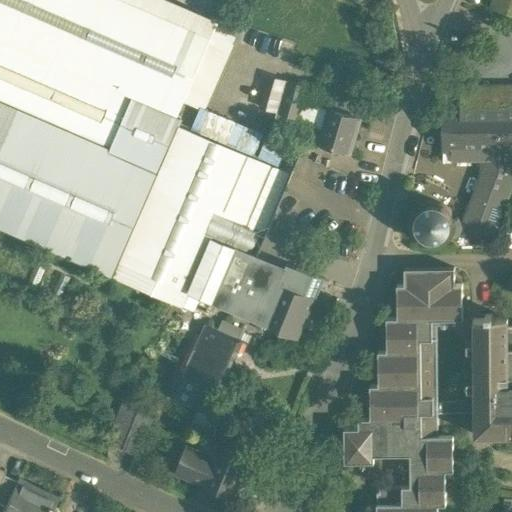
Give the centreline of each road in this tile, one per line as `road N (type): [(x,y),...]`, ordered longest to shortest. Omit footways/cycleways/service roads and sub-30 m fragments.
road 1 (residential): [(278,511),(385,247),(431,45)]
road 2 (residential): [(178,511),(0,426)]
